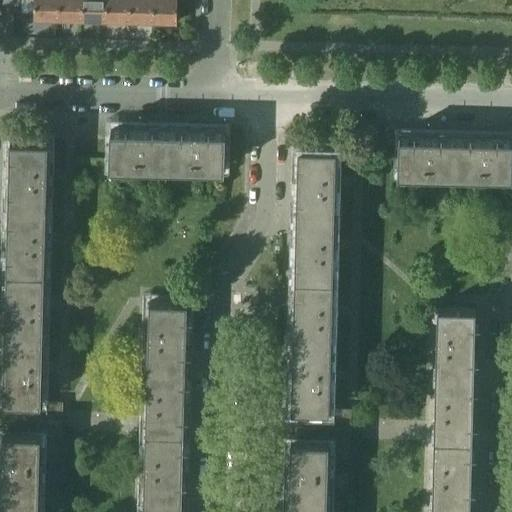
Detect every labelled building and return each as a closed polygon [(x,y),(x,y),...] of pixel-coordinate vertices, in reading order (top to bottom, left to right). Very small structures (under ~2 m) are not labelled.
[(33,0),(33,17),(57,17),(57,0),(33,0)] [(80,0),(57,0),(57,17),(80,18),(80,0)] [(104,0),(80,0),(80,18),(104,19),(104,0)] [(128,0),(104,0),(104,19),(128,19),(128,0)] [(152,0),(128,0),(128,19),(152,20),(152,0)] [(176,0),(152,0),(152,20),(176,21),(176,0)] [(134,124),(134,127),(110,126),(109,164),(166,165),(167,128),(144,127),(144,124),(134,124)] [(190,129),(167,128),(166,165),(224,167),(224,129),(200,129),(200,126),(190,126),(190,129)] [(423,131),(423,134),(399,134),(398,171),(455,173),(456,135),(433,135),(433,132),(423,131)] [(479,136),(474,136),(456,135),(455,173),(511,174),(511,164),(511,136),(489,136),(489,133),(479,133),(479,136)] [(10,137),(9,146),(9,166),(6,166),(6,175),(9,175),(8,203),(45,204),(47,138),(10,137)] [(297,183),(296,211),(334,212),(335,146),(298,145),(297,173),(294,173),(294,182),(297,183)] [(45,204),(8,203),(7,230),(4,230),(4,239),(7,240),(6,268),(44,269),(45,204)] [(334,212),(296,211),(296,238),(293,238),(292,247),(295,247),(295,275),(332,276),(334,212)] [(44,269),(6,268),(6,296),(3,296),(2,305),(5,305),(5,333),(42,334),(44,269)] [(332,276),(295,275),(294,303),(291,303),(291,312),(294,312),(293,341),(330,342),(332,276)] [(149,299),(148,331),(147,365),(185,366),(186,300),(149,299)] [(437,306),(436,339),(435,372),(473,373),(475,307),(437,306)] [(42,334),(5,333),(4,360),(1,360),(1,369),(4,369),(3,398),(40,399),(42,334)] [(330,342),(293,341),(292,367),(289,367),(289,377),(292,377),(291,406),(329,406),(330,342)] [(185,366),(147,365),(145,429),(183,430),(185,366)] [(473,373),(435,372),(434,436),(471,437),(473,373)] [(45,432),(45,413),(0,412),(0,430),(2,430),(40,431),(45,432)] [(285,438),(290,438),(328,439),(333,439),(334,421),(285,420),(285,438)] [(183,430),(145,429),(144,496),(181,497),(183,430)] [(38,489),(40,431),(2,430),(2,454),(0,453),(0,463),(1,464),(1,488),(38,489)] [(471,437),(434,436),(432,502),(470,503),(471,452),(471,437)] [(328,439),(290,438),(290,461),(287,461),(287,471),(290,471),(289,508),(326,509),(328,439)] [(37,511),(38,489),(1,488),(0,510),(0,509),(0,511),(37,511)] [(180,511),(181,497),(144,496),(143,511),(180,511)] [(469,511),(470,503),(432,502),(431,511),(469,511)]
